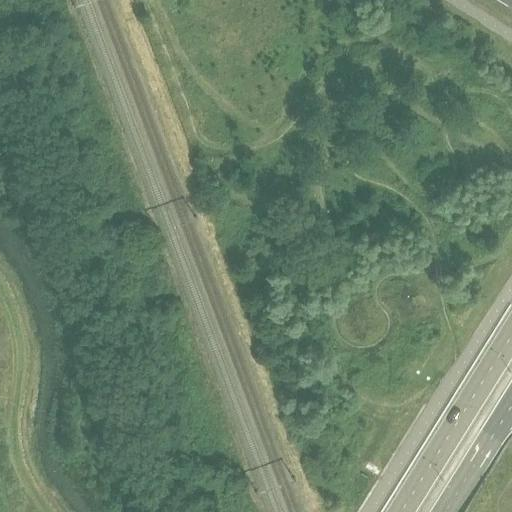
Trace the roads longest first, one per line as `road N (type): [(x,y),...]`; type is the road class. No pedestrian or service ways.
road 1 (unclassified): [(511,333),(399,511)]
road 2 (unclassified): [(444,511),(511,410)]
